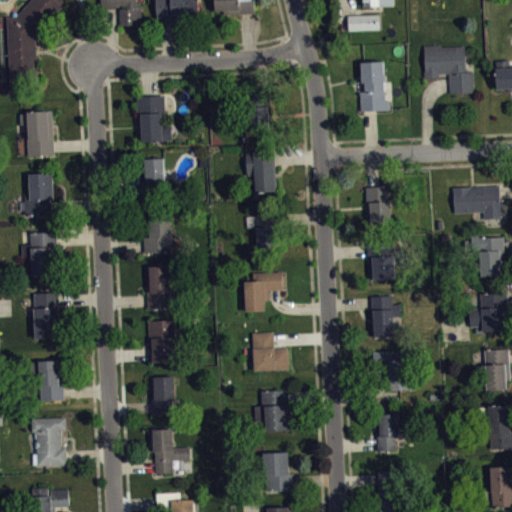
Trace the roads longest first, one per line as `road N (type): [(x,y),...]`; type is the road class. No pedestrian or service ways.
road 1 (residential): [(337,511),(319,105),(293,0)]
road 2 (residential): [(114,511),(92,64)]
road 3 (residential): [(92,64),(305,44)]
road 4 (residential): [(320,155),(511,148)]
